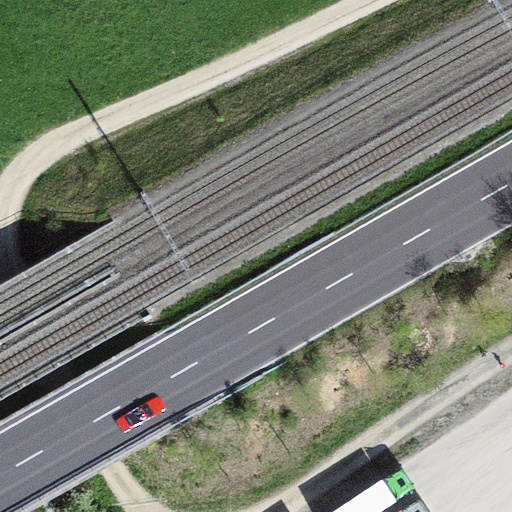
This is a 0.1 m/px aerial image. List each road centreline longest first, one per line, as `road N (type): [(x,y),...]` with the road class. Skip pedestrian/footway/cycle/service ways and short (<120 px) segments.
road 1 (primary): [(0,473),(511,182)]
road 2 (track): [(380,0),(5,181),(0,207)]
road 3 (track): [(241,511),(311,484),(511,325)]
road 4 (track): [(0,263),(118,485),(146,511)]
